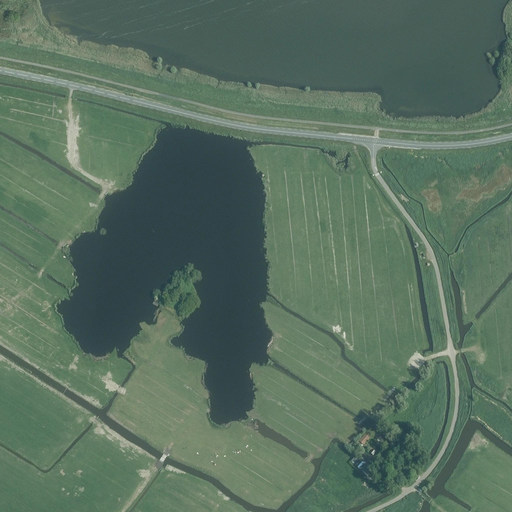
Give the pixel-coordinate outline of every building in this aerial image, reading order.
[(374,437),(378,433),(372,427),(368,432),(374,437)] [(367,444),(369,442),(368,441),(371,437),(366,433),(360,441),(364,445),(366,442),(367,444)] [(401,459),(405,454),(396,447),(392,452),(401,459)] [(364,457),(356,466),(359,469),(364,463),(363,462),(366,459),(364,457)] [(389,460),(385,457),(383,459),(381,457),(379,460),(381,462),(379,464),(383,468),(389,460)] [(369,467),(368,469),(375,475),(376,474),(369,467)] [(367,471),(363,475),(371,482),(375,478),(371,475),(367,471)]
